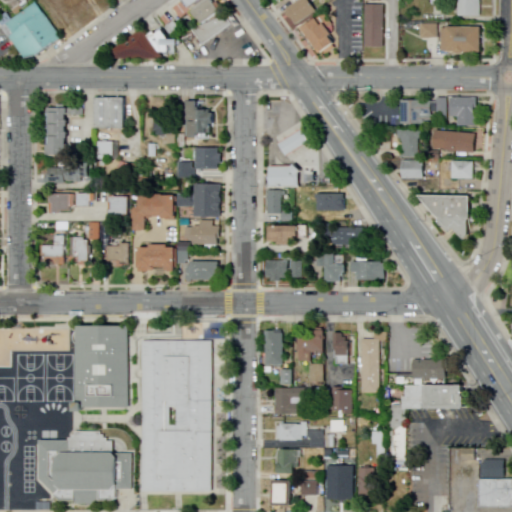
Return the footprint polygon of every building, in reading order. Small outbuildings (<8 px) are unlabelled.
[(0,25),(32,0),(34,0),(60,37),(35,54),(22,57),(0,25)] [(44,0),(107,0),(113,7),(100,17),(94,10),(67,30),(44,0)] [(203,0),(190,9),(184,0),(203,0)] [(191,14),(208,0),(210,0),(220,12),(202,27),(191,14)] [(288,10),(303,0),(310,0),(319,13),(299,26),(288,10)] [(443,0),(428,0),(431,8),(444,5),(443,0)] [(460,0),(482,0),(482,18),(460,18),(460,0)] [(367,6),(386,7),(384,50),(366,50),(367,6)] [(178,24),(191,14),(197,22),(185,32),(178,24)] [(228,17),(235,25),(206,48),(194,32),(202,28),(228,17)] [(325,17),(333,29),(330,31),(334,37),(331,38),(336,46),(321,56),(304,30),(325,17)] [(166,30),(176,23),(183,32),(181,41),(181,54),(163,53),(153,36),(166,30)] [(424,26),(440,26),(441,40),(425,40),(424,26)] [(444,29),(484,29),(484,57),(444,57),(444,29)] [(163,56),(165,61),(110,61),(108,57),(146,30),(151,37),(153,39),(163,56)] [(182,36),(193,33),(194,38),(184,42),(182,36)] [(246,34),(232,45),(236,49),(250,39),(246,34)] [(440,99),(449,99),(449,123),(440,123),(440,99)] [(452,99),(479,100),(478,129),(458,128),(459,118),(452,118),(452,99)] [(97,100),(127,101),(127,130),(96,130),(97,100)] [(403,102),(432,102),(432,126),(403,125),(403,102)] [(190,103),(198,103),(198,109),(202,109),(202,112),(211,112),(211,116),(216,116),(216,125),(212,126),(212,135),(208,135),(208,138),(201,139),(190,139),(190,103)] [(47,110),(68,110),(68,115),(68,117),(69,157),(46,157),(47,110)] [(157,117),(175,116),(175,135),(157,135),(157,117)] [(305,130),(312,143),(290,156),(282,144),(305,130)] [(399,130),(423,130),(423,158),(401,158),(401,145),(399,145),(399,130)] [(438,133),(478,135),(478,153),(437,151),(438,133)] [(169,135),(178,135),(178,145),(169,145),(169,135)] [(187,136),(188,139),(192,139),(192,142),(200,141),(200,149),(182,149),(182,136),(187,136)] [(100,144),(116,143),(116,160),(100,160),(100,144)] [(147,146),(158,146),(158,159),(146,159),(147,146)] [(198,150),(222,150),(222,156),(224,156),(224,165),(221,165),(221,172),(198,172),(198,150)] [(453,163),(475,163),(475,182),(453,182),(453,163)] [(404,164),(425,164),(425,182),(404,182),(404,164)] [(69,165),(93,165),(92,183),(66,183),(66,185),(49,185),(49,170),(69,170),(69,165)] [(271,167),(300,167),(300,188),(271,189),(271,167)] [(182,168),(194,168),(194,179),(182,179),(182,168)] [(143,179),(153,179),(153,188),(143,188),(143,179)] [(196,186),(222,186),(223,186),(222,220),(196,220),(195,210),(180,209),(180,195),(195,196),(196,186)] [(284,192),(284,217),(270,217),(270,192),(284,192)] [(323,194),(348,195),(348,213),(323,212),(323,194)] [(77,196),(91,195),(91,209),(77,210),(77,196)] [(50,196),(70,196),(71,196),(71,213),(58,213),(58,216),(56,216),(50,216),(50,196)] [(149,232),(149,219),(177,219),(177,197),(141,197),(141,210),(136,210),(136,232),(149,232)] [(108,199),(131,199),(131,217),(108,218),(108,199)] [(423,199),(474,200),(473,224),(464,232),(460,228),(453,235),(423,199)] [(194,228),(201,228),(201,223),(214,223),(215,229),(221,228),(221,240),(219,240),(219,247),(195,246),(194,228)] [(90,226),(100,225),(101,240),(90,241),(90,226)] [(309,228),(310,237),(318,236),(316,227),(309,228)] [(270,228),(300,228),(300,240),(292,240),(292,247),(281,247),(281,243),(270,243),(270,228)] [(338,230),(366,229),(366,248),(339,248),(338,230)] [(55,238),(66,238),(65,247),(59,247),(59,243),(55,244),(55,238)] [(74,239),(86,239),(85,242),(90,242),(90,262),(79,263),(79,258),(73,258),(74,239)] [(307,242),(319,243),(320,254),(307,255),(307,242)] [(181,244),(193,244),(193,252),(181,252),(181,244)] [(120,245),(131,245),(130,267),(124,267),(124,269),(109,269),(109,248),(120,248),(120,245)] [(43,248),(66,247),(65,259),(45,259),(46,256),(42,256),(43,248)] [(151,247),(169,247),(169,249),(177,249),(177,272),(166,272),(166,269),(156,269),(156,273),(140,273),(140,250),(151,250),(151,247)] [(181,253),(192,253),(192,263),(189,263),(189,266),(181,266),(181,253)] [(318,256),(327,256),(326,268),(318,268),(318,256)] [(328,257),(348,256),(348,275),(346,275),(346,278),(345,278),(345,284),(329,284),(328,257)] [(269,263),(291,262),(291,280),(284,280),(284,283),(269,283),(269,263)] [(293,263),(304,263),(304,280),(294,280),(293,263)] [(194,264),(221,264),(221,283),(190,283),(190,267),(194,267),(194,264)] [(354,264),(387,264),(387,282),(359,282),(359,275),(354,275),(354,264)] [(79,354),(79,351),(79,329),(95,329),(107,329),(107,354),(79,354)] [(116,329),(131,329),(131,340),(131,351),(116,351),(116,337),(116,329)] [(309,330),(325,330),(325,356),(312,356),(312,364),(300,364),(300,336),(309,336),(309,330)] [(267,333),(286,333),(286,368),(268,368),(267,333)] [(376,334),(388,333),(389,343),(381,343),(382,396),(364,396),(363,341),(376,341),(376,334)] [(336,335),(344,335),(344,339),(349,339),(350,365),(338,365),(338,357),(336,357),(336,335)] [(145,364),(145,347),(145,343),(167,343),(167,358),(167,364),(145,364)] [(167,358),(167,343),(179,343),(179,358),(167,358)] [(183,358),(183,373),(183,382),(174,382),(174,394),(167,394),(167,382),(167,364),(167,358),(179,358),(179,343),(181,343),(183,343),(183,358)] [(183,373),(183,358),(193,358),(193,343),(196,343),(214,343),(214,360),(214,364),(193,364),(193,373),(183,373)] [(183,343),(193,343),(193,358),(183,358),(183,343)] [(131,351),(131,367),(131,384),(107,384),(80,384),(80,380),(79,354),(79,351),(95,351),(116,351),(131,351)] [(417,362),(451,363),(451,382),(417,382),(417,362)] [(145,382),(145,378),(145,364),(167,364),(167,382),(145,382)] [(193,382),(214,382),(214,379),(214,364),(193,364),(193,373),(183,373),(183,382),(193,382)] [(311,366),(326,366),(326,385),(311,385),(311,366)] [(294,388),(283,388),(282,373),(293,372),(294,388)] [(107,380),(107,410),(104,410),(89,410),(89,404),(79,404),(80,401),(79,382),(80,384),(80,380),(107,380)] [(167,382),(167,394),(167,401),(145,401),(145,397),(145,386),(145,382),(167,382)] [(193,401),(183,401),(174,401),(174,394),(174,382),(183,382),(193,382),(193,401)] [(193,382),(214,382),(214,396),(214,401),(204,401),(193,401),(193,382)] [(107,384),(131,384),(131,410),(109,410),(107,410),(107,384)] [(334,389),(341,389),(341,393),(354,393),(354,417),(343,417),(343,415),(334,415),(334,389)] [(390,389),(408,389),(408,397),(404,397),(404,405),(393,405),(393,400),(390,400),(390,389)] [(411,389),(428,389),(428,412),(406,412),(406,399),(410,399),(410,389),(411,389)] [(428,389),(468,389),(467,412),(428,412),(428,389)] [(276,391),(318,390),(319,402),(308,402),(309,416),(277,417),(276,391)] [(193,408),(204,408),(214,408),(214,412),(214,415),(193,415),(183,415),(183,422),(183,436),(174,436),(174,444),(167,444),(167,436),(145,436),(145,432),(145,428),(167,428),(167,413),(167,408),(159,408),(152,408),(145,408),(145,404),(145,401),(167,401),(167,394),(174,394),(174,401),(183,401),(183,408),(193,408)] [(145,428),(145,413),(152,413),(159,413),(167,413),(167,428),(145,428)] [(214,415),(214,419),(214,436),(193,436),(193,422),(193,415),(214,415)] [(193,422),(193,436),(183,436),(183,422),(193,422)] [(283,426),(305,426),(305,424),(310,424),(310,438),(306,439),(306,441),(281,442),(281,439),(281,427),(283,426)] [(392,427),(409,427),(410,469),(396,469),(395,436),(392,436),(392,427)] [(310,429),(327,429),(327,436),(338,436),(338,448),(314,448),(314,440),(310,440),(310,429)] [(115,455),(62,455),(59,458),(39,458),(39,446),(41,443),(49,443),(70,443),(71,440),(72,440),(74,440),(74,437),(77,437),(77,434),(103,434),(103,437),(104,437),(106,437),(106,440),(109,440),(109,443),(115,443),(115,448),(115,455)] [(374,434),(387,434),(388,457),(380,457),(379,445),(374,445),(374,434)] [(145,455),(145,439),(145,436),(167,436),(167,444),(167,455),(145,455)] [(193,436),(183,436),(174,436),(174,444),(174,455),(177,455),(193,455),(193,436)] [(193,455),(214,455),(214,440),(214,436),(193,436),(193,455)] [(177,458),(177,469),(167,469),(167,455),(167,444),(174,444),(174,455),(177,455),(177,458)] [(464,451),(477,450),(478,462),(464,463),(464,451)] [(281,452),(302,453),(301,471),(297,470),(297,477),(281,477),(281,452)] [(119,492),(101,492),(101,504),(77,504),(77,493),(63,493),(55,500),(53,497),(51,494),(59,488),(59,458),(62,455),(115,455),(119,461),(119,492)] [(115,455),(134,455),(134,492),(126,492),(119,492),(119,461),(115,455)] [(145,474),(145,459),(145,455),(167,455),(167,469),(167,474),(145,474)] [(193,473),(193,458),(193,455),(214,455),(214,458),(214,473),(193,473)] [(51,494),(39,482),(39,458),(59,458),(59,488),(51,494)] [(193,458),(193,473),(193,484),(183,484),(183,495),(180,495),(177,495),(177,484),(177,478),(177,469),(177,458),(193,458)] [(509,481),(483,481),(483,467),(487,467),(487,461),(509,461),(509,481)] [(167,478),(167,474),(167,469),(177,469),(177,478),(167,478)] [(362,471),(377,471),(377,505),(362,504),(362,471)] [(214,473),(214,492),(214,495),(193,495),(193,484),(193,473),(214,473)] [(167,474),(167,478),(167,495),(145,495),(145,493),(145,474),(167,474)] [(393,476),(410,476),(410,501),(393,501),(393,476)] [(177,478),(177,484),(172,484),(172,495),(170,495),(167,495),(167,478),(177,478)] [(336,479),(349,480),(349,482),(356,482),(355,502),(331,501),(332,483),(336,484),(336,479)] [(483,481),(509,481),(511,481),(511,510),(483,510),(483,481)] [(303,483),(314,483),(320,483),(320,490),(325,490),(325,496),(319,497),(319,498),(303,498),(303,483)] [(193,484),(193,495),(183,495),(183,484),(193,484)] [(275,484),(294,485),(294,510),(274,509),(275,484)] [(119,492),(119,501),(115,504),(101,504),(101,492),(119,492)] [(77,504),(60,504),(55,500),(63,493),(77,493),(77,504)] [(45,501),(45,511),(37,511),(37,500),(45,501)]
